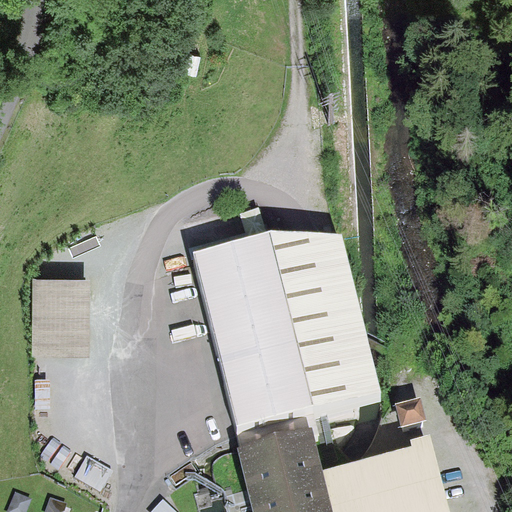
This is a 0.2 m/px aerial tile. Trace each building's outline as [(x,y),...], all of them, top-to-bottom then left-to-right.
[(241,128),(271,129),(272,69),(241,69),(241,128)] [(373,373),(339,237),(296,237),(267,236),(190,256),(234,432),(311,412),(366,399),(379,395),(373,373)] [(28,275),(29,349),(87,347),(87,273),(28,275)] [(416,401),(394,406),(399,428),(421,422),(416,401)] [(238,444),(240,454),(307,437),(316,435),(314,425),(311,412),(234,432),(238,444)] [(307,437),(240,454),(254,511),(326,511),(316,473),(307,437)] [(447,511),(431,444),(316,473),(326,511),(447,511)]
